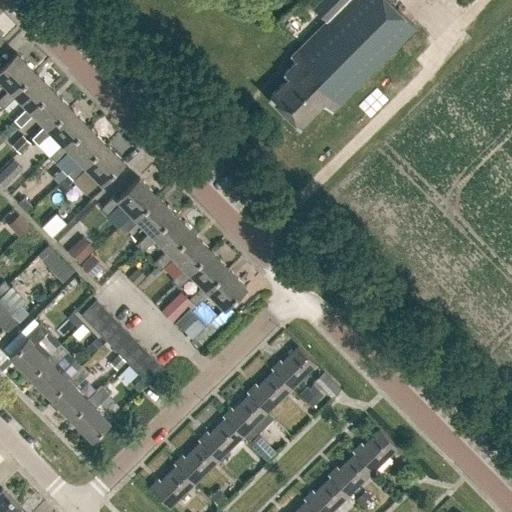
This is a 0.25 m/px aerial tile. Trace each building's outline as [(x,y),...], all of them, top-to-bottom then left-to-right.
[(285,78),(268,95),(299,127),(323,103),(332,112),(415,29),(385,0),(320,0),(312,8),(325,21),(288,57),(292,61),(280,73),(285,78)] [(12,93),(34,71),(15,53),(0,67),(0,81),(8,89),(12,93)] [(29,111),(51,89),(34,71),(12,93),(8,89),(0,96),(0,106),(2,109),(14,96),(25,107),(29,111)] [(47,129),(69,107),(51,89),(29,111),(25,107),(13,120),(19,127),(32,114),(44,126),(47,129)] [(64,147),(86,125),(69,107),(47,129),(44,126),(31,138),(37,145),(50,132),(61,143),(64,147)] [(82,165),(104,143),(86,125),(64,147),(61,143),(48,156),(55,163),(68,150),(79,161),(82,165)] [(19,153),(30,143),(22,135),(11,145),(19,153)] [(100,183),(122,162),(104,143),(82,165),(79,161),(66,174),(73,181),(73,182),(85,194),(99,181),(100,183)] [(0,185),(3,188),(22,168),(12,159),(0,171),(0,185)] [(64,191),(70,184),(64,177),(57,184),(64,191)] [(134,218),(156,196),(138,177),(116,199),(113,196),(100,209),(107,216),(120,203),(130,214),(134,218)] [(152,236),(174,214),(156,196),(134,218),(130,214),(118,227),(124,234),(137,221),(148,232),(152,236)] [(53,236),(67,223),(55,210),(41,223),(53,236)] [(9,219),(18,231),(29,222),(19,211),(9,219)] [(169,254),(191,232),(174,214),(152,236),(148,232),(136,245),(142,251),(155,239),(166,250),(169,254)] [(187,271),(209,250),(191,232),(169,254),(166,250),(153,263),(160,270),(173,257),(184,268),(187,271)] [(48,267),(62,282),(74,271),(48,245),(37,255),(48,266),(48,267)] [(205,289),(227,267),(209,250),(187,271),(184,268),(171,281),(178,288),(191,275),(202,286),(205,289)] [(223,307),(244,286),(227,267),(205,289),(202,286),(189,299),(196,306),(209,293),(223,307)] [(136,285),(145,275),(136,268),(127,278),(136,285)] [(0,326),(1,326),(12,315),(21,306),(26,301),(11,286),(10,287),(4,280),(0,284),(0,326)] [(89,323),(104,308),(96,299),(81,314),(89,323)] [(189,307),(174,321),(190,339),(206,325),(189,307)] [(98,331),(113,317),(104,308),(89,323),(98,331)] [(8,332),(18,322),(12,315),(1,326),(8,332)] [(106,340),(121,325),(113,317),(98,331),(106,340)] [(8,355),(29,376),(47,358),(46,356),(33,344),(47,330),(39,322),(24,337),(25,338),(10,353),(8,355)] [(115,349),(130,334),(121,325),(106,340),(115,349)] [(10,353),(25,338),(24,337),(19,332),(4,347),(10,353)] [(123,357),(138,343),(130,334),(115,349),(119,354),(123,357)] [(91,355),(102,344),(96,338),(85,348),(91,355)] [(66,377),(80,364),(68,351),(60,343),(46,356),(47,358),(29,376),(49,397),(68,379),(66,377)] [(131,366),(146,351),(138,343),(123,357),(126,360),(130,365),(131,366)] [(289,388),(314,364),(296,345),(281,361),(278,359),(269,368),(272,370),(289,388)] [(140,374),(155,360),(146,351),(131,366),(138,373),(140,374)] [(117,370),(126,360),(123,357),(119,354),(110,363),(117,370)] [(148,383),(163,368),(155,360),(140,374),(148,383)] [(80,364),(66,377),(68,379),(49,397),(70,418),(88,399),(87,398),(74,385),(88,372),(80,364)] [(127,384),(138,373),(131,366),(130,365),(119,376),(127,384)] [(265,412),(289,388),(272,370),(256,385),(254,383),(245,391),(247,394),(265,412)] [(314,381),(331,398),(340,389),(323,372),(314,381)] [(95,406),(108,393),(100,384),(87,398),(88,399),(70,418),(90,439),(109,421),(95,406)] [(311,407),(319,399),(306,386),(298,394),(311,407)] [(241,436),(265,412),(247,394),(232,409),(230,406),(221,416),(223,418),(241,436)] [(217,460),(241,436),(223,418),(208,433),(206,431),(197,439),(199,442),(217,460)] [(370,471),(395,446),(377,428),(361,444),(359,441),(350,450),(353,453),(370,471)] [(265,461),(275,451),(259,434),(249,443),(265,461)] [(217,460),(199,442),(184,456),(181,454),(172,463),(174,466),(192,484),(217,460)] [(346,495),(370,471),(353,453),(337,468),(335,465),(326,474),(328,476),(346,495)] [(168,508),(192,484),(174,466),(160,480),(157,478),(148,487),(168,508)] [(314,511),(328,511),(346,495),(328,476),(313,491),(311,489),(301,498),(303,501),(314,511)] [(0,511),(16,511),(20,508),(0,487),(0,511)] [(363,508),(373,498),(364,490),(354,500),(363,508)] [(314,511),(303,501),(291,511),(314,511)]
